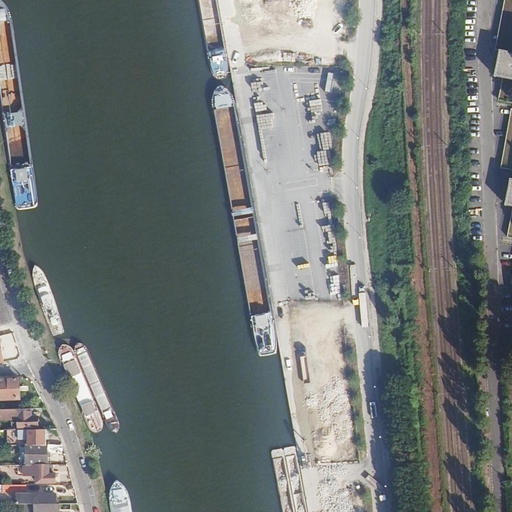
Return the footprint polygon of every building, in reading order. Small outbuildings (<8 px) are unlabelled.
[(511,50),(509,50),(511,32),(511,4),(503,2),(494,46),(501,48),(495,73),(503,75),(499,96),(511,98),(511,50)] [(260,72),(261,78),(249,79),(250,88),(272,86),(270,71),(260,72)] [(326,90),(332,91),(335,72),(329,72),(326,90)] [(255,102),(256,111),(270,109),(268,100),(276,98),(274,89),(264,91),(266,101),(255,102)] [(309,99),(309,107),(299,107),(299,115),(321,115),(321,99),(309,99)] [(511,164),(511,109),(501,162),(511,164)] [(257,114),(266,168),(289,164),(283,128),(278,129),(275,111),(257,114)] [(316,133),(319,166),(330,165),(329,149),(333,149),(331,132),(316,133)] [(508,177),(510,167),(500,164),(498,175),(508,177)] [(323,226),(333,224),(329,201),(319,203),(323,226)] [(299,203),(283,205),(286,229),(302,226),(299,203)] [(291,264),(306,262),(303,230),(288,231),(291,264)] [(324,231),(326,252),(337,251),(335,230),(324,231)] [(5,378),(7,397),(7,399),(22,399),(20,378),(5,378)] [(20,410),(20,426),(40,426),(39,412),(32,412),(32,410),(20,410)] [(0,429),(0,438),(21,438),(20,430),(0,429)] [(20,430),(21,438),(30,438),(31,445),(48,444),(48,429),(20,430)] [(29,454),(30,464),(39,464),(51,464),(48,445),(48,444),(31,445),(29,445),(29,450),(25,450),(25,454),(29,454)] [(39,464),(39,482),(58,482),(58,473),(54,473),(54,464),(51,464),(39,464)] [(37,493),(38,504),(58,504),(57,494),(37,493)]
